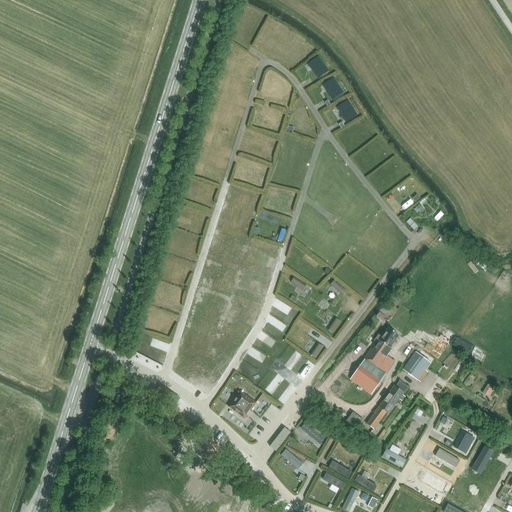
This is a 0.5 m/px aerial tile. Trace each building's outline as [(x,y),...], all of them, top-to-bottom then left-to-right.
[(311,70),(318,80),(328,72),(317,58),(310,63),(314,68),(311,70)] [(325,91),(332,100),(342,93),(332,78),(325,83),(328,89),(325,91)] [(353,98),(350,100),(356,112),(360,111),(353,98)] [(343,110),(340,112),(346,122),(357,115),(347,100),(339,105),(343,110)] [(302,290),(305,286),(294,278),(291,282),(302,290)] [(341,294),(344,290),(334,281),(330,285),(341,294)] [(376,317),(383,322),(386,317),(379,312),(376,317)] [(332,333),(340,322),(336,319),(328,330),(332,333)] [(389,348),(398,335),(388,328),(373,350),(372,349),(364,360),(364,361),(360,368),(361,368),(353,380),(371,393),(394,361),(386,356),(391,349),(389,348)] [(318,344),(311,355),(315,359),(323,347),(318,344)] [(425,371),(430,364),(416,353),(403,370),(417,381),(425,370),(425,371)] [(395,388),(403,393),(407,388),(399,383),(395,388)] [(491,398),(496,389),(489,385),(484,394),(491,398)] [(403,393),(395,388),(394,387),(378,408),(379,408),(366,425),(373,430),(386,413),(388,415),(403,393)] [(240,392),(229,407),(244,419),(256,403),(240,392)] [(419,418),(423,413),(417,409),(414,414),(419,418)] [(354,413),(347,422),(358,431),(365,422),(354,413)] [(300,429),(319,445),(326,437),(307,421),(300,429)] [(465,454),(474,438),(463,432),(454,448),(465,454)] [(480,472),(483,471),(493,452),(485,447),(474,466),(475,469),(480,472)] [(405,460),(385,449),(381,457),(401,468),(405,460)] [(303,464),(286,450),(281,456),(298,470),(303,464)] [(332,461),(328,468),(348,479),(352,472),(332,461)] [(342,491),(346,484),(326,473),(322,480),(342,491)] [(377,486),(367,480),(361,477),(358,474),(354,481),(373,493),(377,486)] [(463,477),(452,497),(459,501),(470,481),(463,477)] [(440,506),(451,485),(443,481),(432,502),(440,506)] [(352,489),(343,509),(349,511),(359,492),(352,489)] [(372,499),(368,507),(373,510),(378,501),(372,499)]
